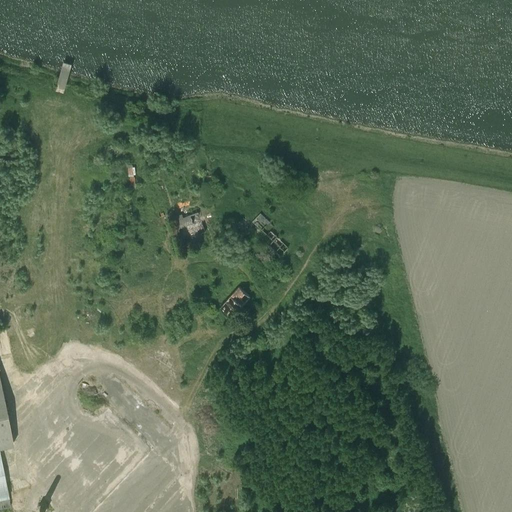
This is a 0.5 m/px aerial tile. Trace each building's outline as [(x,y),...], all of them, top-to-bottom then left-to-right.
[(206,177),(208,177),(209,181),(213,180),(211,175),(212,175),(210,168),(204,169),(206,177)] [(183,239),(205,231),(198,212),(183,218),(182,213),(173,217),(175,221),(176,221),(183,239)] [(271,242),(268,245),(280,256),(282,256),(285,253),(284,251),(288,247),(288,246),(271,231),(275,226),(261,213),(252,221),(267,235),(265,236),(271,242)] [(247,234),(253,226),(243,217),(236,224),(247,234)] [(231,318),(250,296),(238,286),(219,307),(231,318)] [(0,508),(10,506),(0,454),(0,446),(13,444),(0,381),(0,508)]
